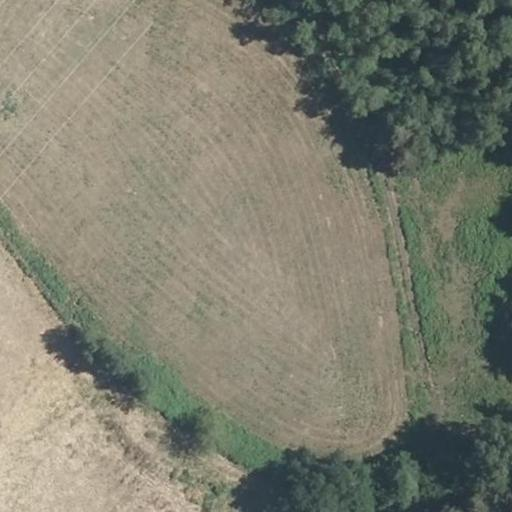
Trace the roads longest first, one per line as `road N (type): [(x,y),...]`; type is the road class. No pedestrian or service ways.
road 1 (track): [(0,217),(210,448),(404,474),(511,474)]
road 2 (track): [(296,0),(395,219),(438,474)]
